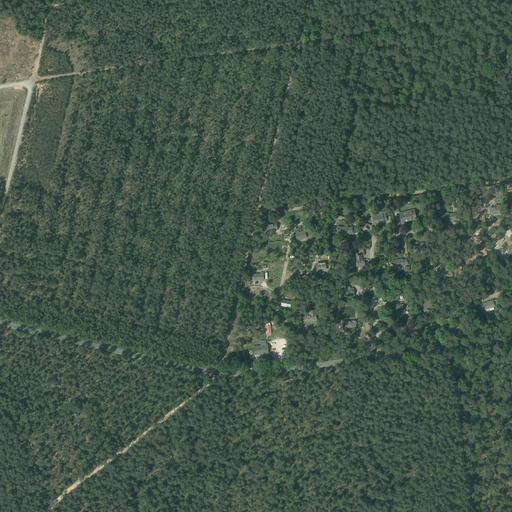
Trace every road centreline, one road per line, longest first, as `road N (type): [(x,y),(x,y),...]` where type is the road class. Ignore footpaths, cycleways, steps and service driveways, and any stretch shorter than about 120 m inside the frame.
road 1 (unclassified): [(511,342),(218,371),(0,320)]
road 2 (track): [(46,511),(218,371),(258,212)]
road 3 (track): [(237,297),(119,270),(150,65)]
road 4 (unknown): [(371,248),(347,227),(306,224),(290,239),(280,295),(284,314),(307,328),(374,341)]
road 5 (track): [(511,180),(258,212)]
road 6 (track): [(298,43),(511,11)]
road 7 (track): [(258,212),(298,43)]
road 8 (unknown): [(374,330),(403,318),(461,317),(483,293),(511,290)]
road 9 (track): [(298,43),(150,65)]
road 10 (unknown): [(371,248),(411,231),(511,222)]
road 11 (track): [(0,221),(31,89)]
